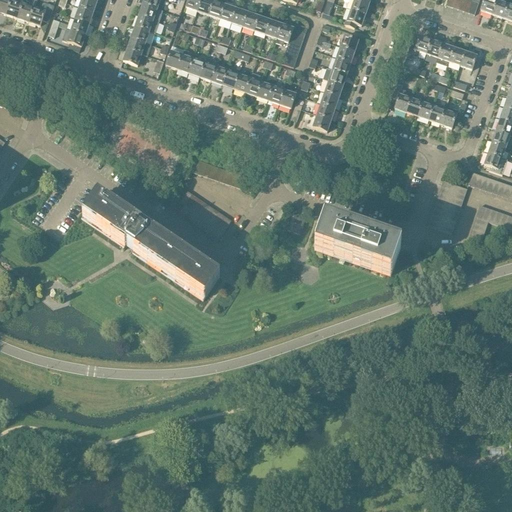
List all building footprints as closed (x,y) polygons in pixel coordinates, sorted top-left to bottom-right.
[(0,0),(0,14),(6,17),(12,2),(5,0),(0,0)] [(93,15),(97,4),(86,0),(82,0),(79,10),(93,15)] [(157,12),(161,0),(159,0),(144,0),(142,7),(157,12)] [(197,14),(201,0),(188,0),(186,10),(197,14)] [(208,18),(213,3),(204,0),(201,0),(197,14),(208,18)] [(365,17),(369,5),(355,0),(351,12),(365,17)] [(452,9),(455,0),(448,0),(446,7),(452,9)] [(457,11),(461,0),(455,0),(452,9),(457,11)] [(463,13),(467,1),(463,0),(461,0),(457,11),(463,13)] [(491,17),(496,2),(489,0),(484,0),(480,13),(491,17)] [(320,14),(324,3),(318,1),(314,12),(320,14)] [(468,15),(472,3),(467,1),(463,13),(468,15)] [(18,21),(23,6),(12,2),(6,17),(18,21)] [(503,21),(508,6),(496,2),(491,17),(503,21)] [(220,21),(225,7),(213,3),(208,18),(220,21)] [(474,17),(478,5),(472,3),(468,15),(474,17)] [(329,17),(333,6),(327,4),(323,15),(329,17)] [(48,25),(54,8),(45,5),(44,5),(43,5),(43,6),(42,6),(40,12),(34,10),(29,25),(40,29),(42,23),(48,25)] [(29,25),(34,10),(23,6),(18,21),(29,25)] [(511,23),(511,7),(508,6),(503,21),(511,23)] [(159,25),(163,14),(157,12),(142,7),(139,18),(159,25)] [(231,25),(236,11),(225,7),(220,21),(231,25)] [(89,27),(93,15),(79,10),(75,22),(89,27)] [(243,29),(248,15),(236,11),(231,25),(243,29)] [(361,28),(365,17),(351,12),(347,23),(346,22),(344,27),(354,31),(356,26),(361,28)] [(254,33),(259,19),(248,15),(243,29),(254,33)] [(155,37),(159,25),(139,18),(135,29),(149,35),(155,37)] [(265,37),(270,23),(259,19),(254,33),(265,37)] [(85,38),(89,27),(75,22),(71,33),(85,38)] [(276,41),(282,26),(270,23),(265,37),(276,41)] [(289,43),(291,37),(293,32),(293,30),(289,29),(288,27),(284,25),(282,27),(282,26),(276,41),(275,45),(281,47),(283,46),(284,44),(288,45),(289,43)] [(54,40),(57,33),(62,35),(64,30),(58,29),(52,26),(48,38),(54,40)] [(145,46),(149,35),(135,29),(131,41),(145,46)] [(303,42),(305,36),(293,32),(291,37),(303,42)] [(81,49),(85,38),(71,33),(67,44),(81,49)] [(301,47),(303,42),(291,37),(289,43),(301,47)] [(354,55),(358,43),(344,38),(340,50),(354,55)] [(426,57),(431,42),(420,38),(416,48),(411,46),(406,60),(411,62),(412,58),(417,60),(419,54),(426,57)] [(141,57),(145,46),(131,41),(127,52),(141,57)] [(437,60),(442,46),(431,42),(426,57),(437,60)] [(299,53),(301,47),(289,43),(288,45),(287,49),(299,53)] [(449,64),(454,50),(442,46),(437,60),(436,65),(447,69),(449,64)] [(177,72),(182,57),(184,52),(172,48),(165,68),(177,72)] [(297,58),(299,53),(287,49),(285,54),(297,58)] [(351,66),(354,55),(340,50),(336,61),(351,66)] [(460,68),(465,54),(454,50),(449,64),(460,68)] [(137,68),(141,57),(127,52),(123,63),(137,68)] [(188,76),(193,61),(186,59),(188,54),(184,52),(182,57),(177,72),(188,76)] [(295,64),(297,58),(285,54),(283,60),(295,64)] [(472,72),(477,58),(465,54),(460,68),(472,72)] [(211,84),(216,69),(209,67),(210,61),(206,60),(204,65),(199,80),(211,84)] [(293,70),(295,64),(283,60),(281,66),(293,70)] [(199,80),(204,65),(193,61),(188,76),(199,80)] [(347,77),(351,66),(336,61),(332,72),(347,77)] [(156,66),(153,74),(159,76),(163,65),(157,63),(156,66)] [(419,77),(421,72),(406,66),(404,72),(419,77)] [(222,87),(227,73),(216,69),(211,84),(222,87)] [(343,89),(347,77),(332,72),(328,84),(343,89)] [(234,91),(239,77),(227,73),(222,87),(234,91)] [(256,99),(261,85),(263,79),(252,75),(250,81),(245,95),(256,99)] [(245,95),(250,81),(239,77),(234,91),(245,95)] [(465,93),(467,87),(455,83),(453,89),(465,93)] [(339,100),(343,89),(328,84),(324,95),(339,100)] [(268,103),(273,89),(261,85),(256,99),(268,103)] [(411,101),(404,98),(405,93),(401,92),(402,88),(397,86),(392,100),(398,102),(394,111),(406,115),(411,101)] [(279,107),(284,92),(273,89),(268,103),(279,107)] [(291,111),(296,96),(284,92),(279,107),(291,111)] [(462,101),(463,96),(452,92),(450,98),(462,101)] [(335,111),(339,100),(324,95),(320,106),(335,111)] [(8,111),(12,99),(6,97),(2,109),(8,111)] [(13,113),(18,101),(12,99),(8,111),(13,113)] [(511,112),(511,100),(507,99),(503,110),(511,112)] [(19,115),(23,103),(18,101),(13,113),(19,115)] [(417,119),(422,105),(411,101),(406,115),(417,119)] [(25,117),(29,105),(23,103),(19,115),(25,117)] [(429,123),(433,109),(422,105),(417,119),(429,123)] [(331,123),(335,111),(320,106),(316,118),(331,123)] [(440,127),(445,113),(433,109),(429,123),(440,127)] [(445,113),(440,127),(452,131),(457,117),(458,113),(446,109),(445,113)] [(296,124),(300,112),(294,110),(290,122),(296,124)] [(511,125),(511,112),(503,110),(499,121),(511,125)] [(327,134),(331,123),(316,118),(312,129),(327,134)] [(511,125),(499,121),(496,133),(509,138),(511,138),(511,125)] [(506,149),(509,138),(496,133),(492,144),(506,149)] [(502,160),(506,149),(492,144),(488,155),(502,160)] [(507,162),(502,160),(488,155),(484,168),(490,170),(489,173),(502,178),(507,162)] [(202,178),(206,166),(199,163),(192,175),(202,178)] [(207,180),(211,168),(206,166),(202,178),(207,180)] [(213,182),(217,170),(211,168),(207,180),(213,182)] [(218,184),(223,171),(217,170),(213,182),(218,184)] [(224,186),(228,173),(223,171),(218,184),(224,186)] [(230,187),(234,175),(228,173),(224,186),(230,187)] [(235,189),(240,177),(234,175),(230,187),(235,189)] [(474,189),(479,177),(473,175),(468,187),(474,189)] [(241,191),(245,179),(240,177),(235,189),(241,191)] [(480,191),(484,179),(479,177),(474,189),(480,191)] [(246,193),(251,181),(245,179),(241,191),(246,193)] [(485,193),(490,181),(484,179),(480,191),(485,193)] [(252,195),(257,183),(251,181),(246,193),(252,195)] [(491,195),(495,182),(490,181),(485,193),(491,195)] [(496,197),(501,184),(495,182),(491,195),(496,197)] [(453,193),(455,187),(443,183),(441,189),(453,193)] [(502,199),(507,186),(501,184),(496,197),(502,199)] [(508,201),(511,188),(507,186),(502,199),(508,201)] [(465,197),(467,191),(455,187),(453,193),(465,197)] [(180,203),(187,193),(182,189),(175,200),(180,203)] [(451,199),(453,193),(441,189),(439,194),(451,199)] [(185,207),(192,196),(187,193),(180,203),(185,207)] [(463,203),(465,197),(453,193),(451,199),(463,203)] [(449,204),(451,199),(439,194),(437,200),(449,204)] [(220,279),(163,241),(149,231),(150,230),(143,225),(142,226),(98,196),(81,221),(204,303),(220,279)] [(190,210),(197,199),(192,196),(185,207),(190,210)] [(195,213),(202,203),(197,199),(190,210),(195,213)] [(461,208),(463,203),(451,199),(449,204),(461,208)] [(173,214),(180,203),(175,200),(168,210),(173,214)] [(447,210),(449,204),(437,200),(435,206),(447,210)] [(178,217),(185,207),(180,203),(173,214),(178,217)] [(199,216),(206,206),(202,203),(195,213),(199,216)] [(459,214),(461,208),(449,204),(447,210),(459,214)] [(204,220),(211,209),(206,206),(199,216),(204,220)] [(445,215),(447,210),(435,206),(434,211),(445,215)] [(183,220),(190,210),(185,207),(178,217),(183,220)] [(482,221),(486,209),(480,207),(476,219),(482,221)] [(209,223),(216,213),(211,209),(204,220),(209,223)] [(488,223),(492,211),(486,209),(482,221),(488,223)] [(188,224),(195,213),(190,210),(183,220),(188,224)] [(457,219),(459,214),(447,210),(445,215),(457,219)] [(444,221),(445,215),(434,211),(432,217),(444,221)] [(493,226),(497,213),(492,211),(488,223),(488,224),(493,226)] [(192,227),(199,216),(195,213),(188,224),(192,227)] [(214,226),(221,216),(216,213),(209,223),(214,226)] [(499,228),(503,215),(497,213),(493,226),(499,228)] [(455,225),(457,219),(445,215),(444,221),(455,225)] [(504,229),(509,217),(503,215),(499,228),(504,229)] [(197,230),(204,220),(199,216),(192,227),(197,230)] [(219,230),(226,219),(221,216),(214,226),(219,230)] [(442,226),(444,221),(432,217),(430,222),(442,226)] [(300,236),(304,222),(293,218),(288,232),(300,236)] [(224,233),(231,223),(226,219),(219,230),(224,233)] [(486,229),(488,224),(488,223),(482,221),(476,219),(474,225),(486,229)] [(202,234),(209,223),(204,220),(197,230),(202,234)] [(454,230),(455,225),(444,221),(442,226),(454,230)] [(440,232),(442,226),(430,222),(428,228),(440,232)] [(207,237),(214,226),(209,223),(202,234),(207,237)] [(391,277),(400,250),(324,224),(314,250),(391,277)] [(484,235),(486,229),(474,225),(472,231),(484,235)] [(212,240),(219,230),(214,226),(207,237),(212,240)] [(451,237),(454,230),(442,226),(440,232),(451,237)] [(217,244),(224,233),(219,230),(212,240),(217,244)] [(482,240),(484,235),(472,231),(470,236),(482,240)] [(480,246),(482,240),(470,236),(468,242),(480,246)]
